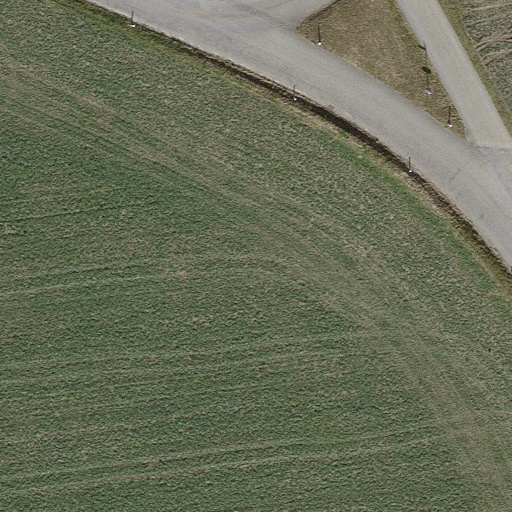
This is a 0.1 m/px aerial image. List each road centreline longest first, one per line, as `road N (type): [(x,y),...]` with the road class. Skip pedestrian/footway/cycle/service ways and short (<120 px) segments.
road 1 (motorway): [(135,0),(223,511)]
road 2 (motorway): [(511,384),(444,0)]
